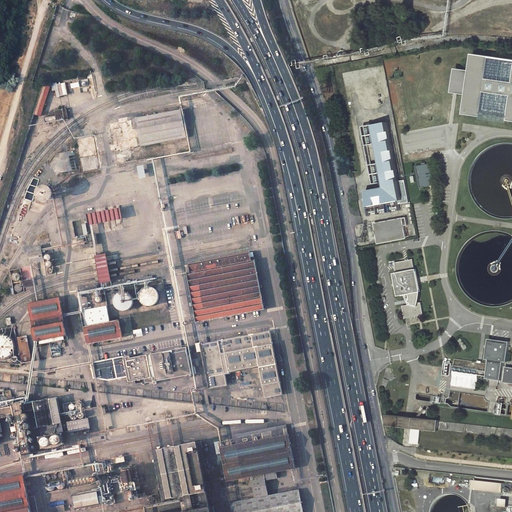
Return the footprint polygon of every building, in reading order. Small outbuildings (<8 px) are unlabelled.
[(511,62),(477,57),(474,79),(469,78),(467,86),(472,87),(469,108),(511,114),(511,62)] [(78,80),(80,93),(87,91),(86,89),(89,89),(87,78),(78,80)] [(67,95),(64,83),(57,85),(59,96),(67,95)] [(40,116),(49,86),(44,84),(34,114),(40,116)] [(140,147),(186,139),(181,110),(135,118),(140,147)] [(46,123),(64,120),(62,111),(55,112),(45,118),(46,123)] [(111,137),(114,149),(131,145),(136,144),(134,137),(129,137),(128,129),(132,128),(130,119),(109,123),(110,128),(104,129),(106,138),(111,137)] [(388,122),(373,125),(383,182),(384,186),(384,187),(366,190),(366,193),(369,206),(398,201),(399,204),(410,202),(406,180),(399,181),(388,122)] [(77,138),(85,172),(98,169),(94,152),(97,152),(94,135),(77,138)] [(511,216),(511,145),(505,143),(491,146),(483,149),(473,159),(468,169),(466,182),(470,197),(477,208),(490,216),(506,219),(511,216)] [(73,151),(58,154),(61,172),(76,169),(73,151)] [(124,155),(116,157),(117,165),(125,163),(124,155)] [(430,165),(415,168),(419,189),(434,186),(430,165)] [(33,200),(40,177),(34,176),(27,188),(24,197),(33,200)] [(45,183),(44,183),(43,184),(41,184),(40,186),(39,187),(38,188),(37,190),(37,191),(37,193),(38,195),(38,196),(39,198),(41,199),(42,200),(44,201),(46,201),(47,201),(49,201),(51,200),(52,199),(53,198),(54,196),(55,195),(55,193),(55,191),(55,189),(54,188),(53,186),(52,185),(50,184),(49,183),(47,183),(45,183)] [(90,223),(121,217),(119,207),(88,214),(90,223)] [(84,233),(80,218),(72,220),(75,236),(84,233)] [(378,242),(406,237),(402,218),(375,223),(378,242)] [(510,301),(511,299),(511,235),(508,233),(494,230),(481,232),(473,236),(463,245),(457,255),(455,268),(459,283),(467,294),(479,302),(496,305),(510,301)] [(89,234),(91,244),(97,242),(95,233),(89,234)] [(41,245),(29,247),(32,261),(44,259),(41,245)] [(249,251),(185,264),(196,321),(246,310),(247,314),(252,313),(251,309),(263,307),(254,259),(251,260),(250,254),(249,253),(249,251)] [(55,271),(51,252),(44,253),(47,272),(55,271)] [(413,259),(395,263),(397,273),(396,273),(401,295),(406,294),(411,306),(405,307),(407,317),(425,313),(420,291),(422,291),(417,268),(415,269),(413,259)] [(8,269),(13,294),(18,293),(24,289),(23,285),(33,283),(32,276),(22,278),(20,267),(8,269)] [(161,278),(127,284),(126,280),(111,282),(112,287),(96,291),(95,284),(81,287),(83,295),(87,295),(90,308),(82,309),(85,325),(82,325),(86,342),(120,335),(116,319),(110,320),(109,317),(166,305),(161,278)] [(28,305),(35,340),(66,334),(59,298),(28,305)] [(0,363),(22,365),(14,325),(1,328),(0,328),(0,363)] [(269,330),(200,343),(209,387),(226,384),(223,371),(257,364),(263,396),(281,392),(269,330)] [(17,337),(21,362),(29,360),(25,335),(17,337)] [(468,347),(461,338),(458,341),(465,349),(468,347)] [(501,380),(504,362),(507,362),(510,342),(489,339),(486,359),(489,360),(489,362),(487,361),(486,364),(490,364),(488,378),(501,380)] [(47,345),(36,347),(38,361),(60,357),(58,345),(47,347),(47,345)] [(110,379),(127,375),(128,381),(142,378),(143,380),(141,382),(144,385),(146,383),(196,373),(195,366),(191,367),(189,359),(191,359),(190,354),(188,354),(186,346),(130,357),(129,354),(91,361),(94,377),(110,379)] [(450,376),(452,363),(444,362),(443,375),(450,376)] [(55,375),(62,376),(67,375),(65,368),(54,369),(55,375)] [(3,389),(0,389),(0,399),(11,397),(9,391),(5,392),(4,389),(3,389)] [(35,400),(36,407),(40,424),(60,420),(57,398),(52,399),(51,396),(35,400)] [(83,405),(79,399),(69,402),(72,419),(85,417),(83,405)] [(28,409),(36,407),(35,400),(22,402),(24,410),(28,409)] [(22,402),(0,406),(0,440),(0,437),(0,434),(3,434),(0,417),(0,414),(15,412),(16,414),(10,415),(10,420),(17,419),(19,429),(12,430),(13,436),(20,434),(21,444),(15,445),(16,450),(22,448),(23,451),(31,449),(31,448),(34,447),(28,409),(24,410),(22,402)] [(439,431),(440,421),(388,415),(387,425),(439,431)] [(85,417),(72,419),(66,420),(68,429),(88,425),(87,416),(85,417)] [(36,435),(62,429),(63,429),(61,420),(60,420),(40,424),(34,426),(36,435)] [(233,444),(289,434),(288,427),(232,438),(233,444)] [(259,473),(264,472),(266,479),(278,477),(277,470),(296,467),(289,434),(233,444),(232,438),(215,441),(217,452),(222,451),(227,480),(251,475),(255,496),(231,500),(233,511),(304,511),(300,488),(263,494),(259,473)] [(209,490),(199,441),(154,450),(164,498),(181,495),(207,490),(209,490)] [(44,492),(62,489),(65,489),(63,476),(69,475),(68,468),(41,473),(44,492)] [(123,471),(125,483),(133,482),(131,469),(123,471)] [(98,471),(99,479),(107,477),(105,470),(98,471)] [(0,479),(0,511),(30,511),(23,475),(0,479)] [(471,489),(502,493),(503,484),(473,481),(471,489)] [(184,509),(210,504),(207,490),(181,495),(184,509)] [(95,493),(72,498),(74,509),(97,505),(95,493)]
